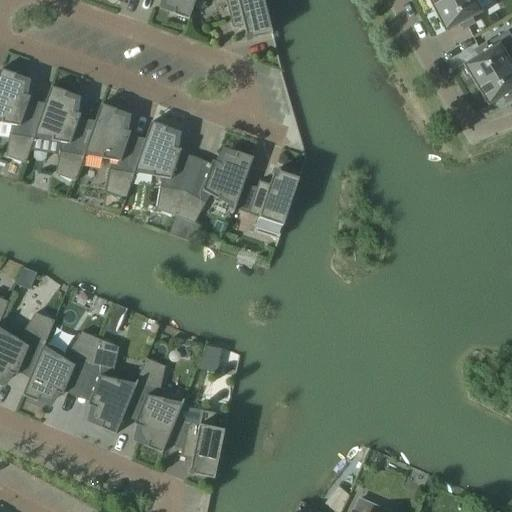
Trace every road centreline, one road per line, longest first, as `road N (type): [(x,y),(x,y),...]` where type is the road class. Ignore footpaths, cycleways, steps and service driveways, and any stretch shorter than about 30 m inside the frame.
road 1 (residential): [(40,0),(248,72),(232,125),(0,43)]
road 2 (residential): [(0,418),(173,489),(167,511)]
road 3 (residential): [(391,0),(465,137),(511,122)]
